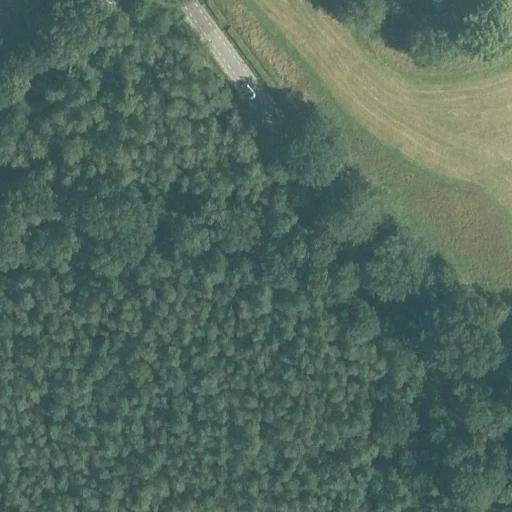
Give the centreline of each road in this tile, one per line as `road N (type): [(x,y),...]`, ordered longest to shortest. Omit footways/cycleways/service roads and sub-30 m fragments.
road 1 (unclassified): [(511,371),(392,265),(188,0)]
road 2 (track): [(426,300),(500,511)]
road 3 (track): [(0,90),(99,0)]
